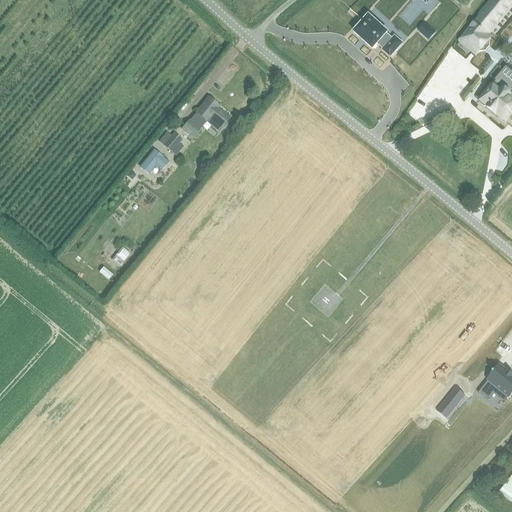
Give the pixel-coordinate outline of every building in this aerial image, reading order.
[(511,0),(491,0),(458,42),(475,56),(490,37),(486,34),(511,2),(511,0)] [(355,12),(341,28),(359,44),(363,39),(368,43),(367,44),(374,50),(386,38),(378,31),(376,33),(371,29),(373,28),(355,12)] [(420,33),(429,40),(435,33),(427,26),(420,33)] [(149,65),(139,57),(129,69),(130,70),(117,86),(126,93),(118,103),(111,97),(96,115),(104,121),(115,107),(118,109),(133,90),(145,100),(153,89),(155,91),(158,87),(166,93),(170,88),(170,89),(174,84),(173,83),(175,81),(166,74),(167,73),(162,69),(160,72),(150,63),(149,65)] [(501,75),(479,102),(487,108),(487,109),(495,116),(496,115),(504,122),(507,119),(511,122),(511,84),(511,82),(511,81),(511,80),(508,76),(505,74),(503,77),(501,75)] [(190,122),(183,132),(194,141),(202,132),(201,131),(208,123),(219,133),(223,129),(230,121),(218,111),(220,109),(209,100),(196,115),(197,115),(191,123),(190,122)] [(175,133),(164,146),(172,152),(183,140),(175,133)] [(155,151),(140,169),(149,176),(157,167),(161,171),(168,163),(155,151)] [(122,248),(112,261),(119,267),(130,254),(122,248)] [(488,382),(479,394),(488,402),(494,395),(497,391),(507,400),(509,398),(510,399),(511,397),(511,398),(511,374),(508,371),(508,372),(499,365),(487,381),(488,382)] [(456,389),(437,412),(447,420),(465,396),(456,389)] [(511,502),(511,477),(500,493),(511,502)]
